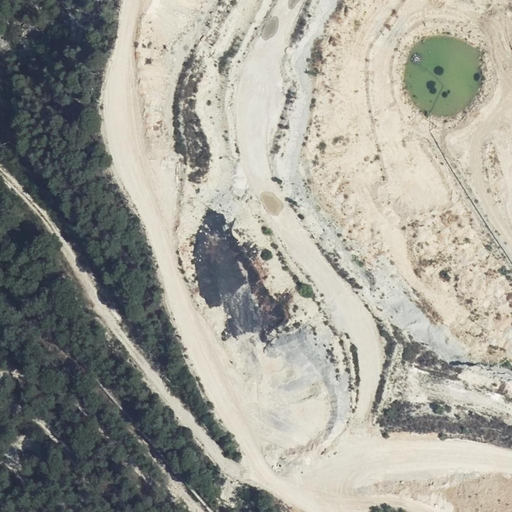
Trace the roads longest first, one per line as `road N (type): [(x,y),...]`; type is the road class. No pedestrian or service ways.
road 1 (track): [(115,0),(106,135),(184,327),(264,477),(310,511)]
road 2 (track): [(264,477),(221,469),(97,312),(38,214),(0,175)]
